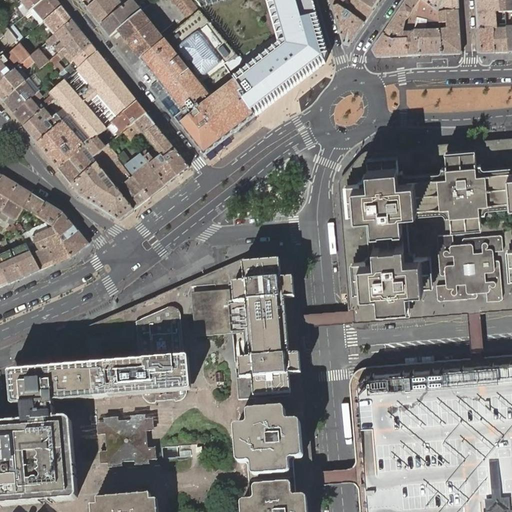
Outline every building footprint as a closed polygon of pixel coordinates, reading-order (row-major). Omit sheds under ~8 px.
[(20,9),(25,15),(29,12),(30,11),(34,7),(43,0),(22,0),(21,1),(24,6),(20,9)] [(62,7),(56,0),(43,0),(34,7),(46,21),(62,7)] [(119,0),(97,0),(87,8),(101,25),(110,18),(124,6),(119,0)] [(173,0),(190,20),(200,11),(191,0),(173,0)] [(312,0),(266,0),(280,42),(235,79),(243,92),(240,94),(256,117),(292,89),(329,61),(331,55),(324,33),(322,33),(312,0)] [(330,0),(333,7),(338,6),(340,7),(364,24),(374,10),(359,0),(330,0)] [(359,0),(374,10),(380,0),(359,0)] [(407,0),(384,34),(385,35),(384,35),(392,40),(402,40),(404,32),(406,21),(416,24),(420,0),(407,0)] [(419,39),(420,56),(442,55),(440,30),(440,29),(440,23),(439,12),(421,0),(420,0),(416,24),(414,31),(415,39),(419,39)] [(421,0),(439,12),(459,11),(458,0),(421,0)] [(505,12),(504,0),(476,0),(479,29),(482,29),(491,29),(490,27),(494,27),(494,29),(498,29),(497,24),(497,12),(505,12)] [(349,46),(364,24),(340,7),(338,6),(333,7),(344,46),(349,46)] [(46,21),(34,7),(30,11),(29,12),(25,15),(29,19),(33,15),(42,25),(43,23),(46,21)] [(73,21),(62,7),(46,21),(43,23),(55,36),(73,21)] [(162,86),(170,96),(186,116),(178,123),(181,125),(205,156),(220,144),(233,134),(256,117),(240,94),(243,92),(239,86),(235,79),(225,64),(240,57),(216,29),(200,11),(190,20),(182,27),(165,41),(155,49),(142,61),(156,79),(162,86)] [(459,11),(439,12),(440,23),(446,22),(447,26),(445,26),(444,27),(444,29),(440,29),(440,30),(442,55),(461,54),(462,53),(461,32),(459,11)] [(165,41),(141,12),(118,31),(142,61),(155,49),(165,41)] [(55,49),(58,54),(66,47),(82,33),(73,21),(55,36),(47,43),(51,48),(59,41),(62,43),(55,49)] [(406,21),(404,32),(414,31),(416,24),(406,21)] [(506,24),(497,24),(498,29),(494,29),(495,53),(508,52),(507,28),(506,24)] [(24,39),(13,25),(8,29),(17,40),(18,41),(20,43),(23,40),(24,39)] [(0,62),(3,61),(1,59),(0,57),(0,55),(0,54),(0,39),(4,36),(11,45),(17,40),(8,29),(6,26),(0,31),(0,62)] [(482,29),(479,29),(480,53),(481,53),(495,53),(494,29),(494,27),(490,27),(491,29),(482,29)] [(407,40),(408,56),(420,56),(419,39),(415,39),(414,31),(404,32),(402,40),(407,40)] [(50,61),(49,62),(53,67),(59,74),(65,70),(58,63),(66,56),(72,63),(75,61),(76,59),(92,45),(82,33),(66,47),(58,54),(54,57),(50,61)] [(385,35),(384,34),(373,51),(376,58),(408,56),(407,40),(402,40),(392,40),(384,35),(385,35)] [(0,62),(0,82),(12,73),(5,65),(9,61),(8,60),(9,59),(17,68),(20,66),(23,63),(31,57),(20,44),(13,51),(7,56),(6,55),(1,59),(3,61),(0,62)] [(98,53),(92,45),(76,59),(75,61),(72,63),(65,70),(71,77),(78,71),(78,70),(81,68),(98,53)] [(31,57),(35,62),(40,70),(49,63),(45,59),(41,53),(38,50),(35,53),(31,57)] [(66,82),(107,129),(112,124),(118,119),(137,102),(98,53),(81,68),(78,70),(78,71),(71,77),(66,82)] [(0,82),(0,96),(4,101),(29,80),(26,77),(24,79),(18,72),(22,69),(24,71),(35,62),(31,57),(23,63),(20,66),(17,68),(12,73),(0,82)] [(4,101),(14,114),(31,99),(36,95),(28,85),(31,81),(30,79),(29,80),(4,101)] [(73,120),(92,142),(101,134),(107,129),(66,82),(57,89),(51,94),(52,96),(55,100),(49,105),(52,109),(58,103),(64,109),(57,115),(58,116),(64,122),(67,125),(73,120)] [(162,102),(170,96),(162,86),(154,92),(162,102)] [(14,114),(25,127),(45,109),(46,108),(49,105),(55,100),(52,96),(43,103),(42,104),(38,108),(35,104),(40,100),(43,97),(39,93),(36,95),(31,99),(14,114)] [(116,135),(118,137),(120,136),(123,133),(124,132),(136,123),(147,114),(137,102),(118,119),(112,124),(114,127),(116,125),(121,130),(116,135)] [(57,114),(52,109),(49,105),(46,108),(45,109),(53,118),(57,114)] [(25,127),(39,144),(64,122),(58,116),(57,115),(57,114),(53,118),(45,109),(25,127)] [(157,127),(147,114),(136,123),(143,133),(145,135),(161,156),(164,159),(176,150),(157,127)] [(92,142),(73,120),(67,125),(86,147),(92,142)] [(39,144),(41,147),(67,125),(64,122),(39,144)] [(143,133),(136,123),(124,132),(132,142),(143,133)] [(41,147),(59,169),(86,147),(67,125),(41,147)] [(118,137),(109,145),(117,156),(123,152),(133,144),(132,142),(124,132),(123,133),(120,136),(118,137)] [(59,169),(73,186),(98,164),(96,162),(94,163),(93,163),(92,163),(84,154),(88,151),(94,158),(107,147),(101,139),(103,137),(101,134),(92,142),(86,147),(59,169)] [(117,189),(134,211),(138,208),(150,198),(134,177),(131,179),(115,158),(117,156),(109,145),(107,147),(94,158),(93,158),(96,162),(98,164),(117,189)] [(398,156),(368,158),(369,172),(367,172),(367,174),(366,175),(366,177),(364,178),(363,179),(361,179),(361,182),(347,183),(350,213),(363,212),(364,215),(365,215),(367,215),(368,216),(369,217),(370,218),(371,219),(373,251),(373,253),(372,254),(371,256),(369,256),(368,257),(367,257),(367,259),(354,261),(356,290),(370,289),(370,292),(371,292),(373,292),(374,293),(375,293),(376,294),(377,296),(377,297),(380,297),(381,311),(411,309),(410,295),(413,295),(413,293),(413,291),(414,290),(415,289),(417,288),(418,288),(418,285),(432,284),(430,254),(416,255),(415,252),(413,252),(411,252),(410,251),(409,249),(408,247),(406,216),(407,214),(408,212),(409,211),(411,210),(443,208),(445,208),(446,210),(447,211),(448,212),(448,214),(451,214),(452,228),(482,225),(481,211),(484,211),(484,209),(484,207),(486,205),(487,204),(489,204),(511,201),(511,247),(509,248),(511,277),(511,166),(486,168),(484,168),(482,168),(481,166),(480,164),(480,162),(477,163),(476,149),(446,152),(447,165),(444,166),(444,168),(444,169),(443,171),(441,172),(440,172),(439,173),(408,175),(406,175),(405,174),(403,173),(402,171),(402,169),(399,169),(398,156)] [(189,168),(176,150),(164,159),(178,176),(189,168)] [(166,186),(178,176),(164,159),(161,156),(154,161),(149,154),(146,151),(142,154),(145,158),(150,165),(166,186)] [(134,177),(150,198),(166,186),(150,165),(145,158),(142,154),(141,154),(131,162),(123,152),(117,156),(126,167),(134,177)] [(98,164),(73,186),(82,197),(120,220),(121,221),(134,211),(117,189),(98,164)] [(18,185),(2,176),(0,179),(0,210),(17,221),(24,209),(33,195),(18,185)] [(48,204),(33,195),(24,209),(37,216),(39,217),(48,204)] [(39,217),(46,222),(54,227),(63,214),(48,204),(39,217)] [(54,227),(55,228),(58,233),(61,237),(71,257),(75,256),(80,252),(89,245),(89,244),(65,215),(63,214),(54,227)] [(54,227),(46,222),(21,235),(22,239),(24,241),(24,242),(55,228),(54,227)] [(40,271),(55,264),(71,257),(61,237),(58,233),(55,228),(24,242),(26,244),(32,255),(40,271)] [(454,242),(453,232),(441,233),(438,237),(441,271),(442,273),(444,273),(446,273),(447,282),(437,283),(438,295),(441,298),(476,295),(477,295),(477,294),(478,292),(478,290),(487,289),(488,299),(501,298),(502,297),(503,296),(503,295),(500,260),(499,258),(498,258),(495,258),(494,249),(504,248),(503,236),(500,233),(465,236),(464,237),(463,238),(463,241),(454,242)] [(0,268),(2,271),(9,284),(40,271),(32,255),(26,244),(0,255),(0,243),(1,243),(0,242),(0,268)] [(280,261),(244,264),(246,283),(234,284),(235,303),(231,303),(230,292),(222,292),(217,292),(199,294),(197,294),(196,298),(194,302),(197,337),(227,334),(233,333),(246,331),(248,359),(240,359),(241,368),(241,372),(242,379),(254,378),(255,397),(291,394),(292,394),(290,375),(302,374),(300,354),(294,355),(290,299),(295,298),(294,279),(282,280),(282,275),(280,261)] [(0,287),(9,284),(2,271),(0,268),(0,287)] [(169,308),(137,323),(140,361),(60,368),(19,372),(16,372),(19,405),(20,405),(22,405),(55,402),(96,399),(104,398),(143,395),(187,391),(189,391),(191,391),(192,390),(192,388),(189,359),(189,358),(188,358),(185,357),(181,316),(181,314),(180,312),(178,309),(175,308),(171,308),(169,308)] [(18,360),(19,372),(60,368),(53,350),(52,348),(51,348),(50,347),(49,347),(43,350),(18,360)] [(511,511),(511,361),(367,373),(359,382),(369,511),(511,511)] [(23,421),(0,423),(0,506),(73,501),(76,500),(77,499),(78,497),(79,495),(73,424),(72,422),(71,421),(70,420),(69,419),(67,418),(65,418),(56,419),(55,404),(22,406),(23,421)] [(251,415),(251,417),(251,426),(251,427),(250,428),(249,428),(240,429),(239,429),(238,430),(238,431),(241,465),(241,466),(243,467),(244,467),(248,467),(250,467),(251,468),(251,469),(254,500),(254,501),(253,502),(252,503),(247,503),(246,503),(245,505),(244,506),(244,511),(310,511),(310,501),(309,500),(308,499),(307,498),(302,499),(301,498),(300,498),(299,497),(297,465),(297,464),(298,463),(299,462),(303,462),(305,461),(306,460),(307,459),(304,426),(303,425),(302,424),(301,424),(292,425),(291,424),(290,424),(289,422),(289,414),(288,412),(287,411),(285,411),(253,414),(252,414),(251,415)] [(119,418),(105,419),(106,422),(105,422),(105,423),(98,424),(99,435),(106,435),(107,452),(101,453),(102,464),(108,464),(108,465),(109,465),(109,468),(123,467),(123,463),(136,462),(136,466),(150,465),(150,461),(151,461),(151,460),(157,460),(156,448),(150,448),(148,432),(155,431),(154,419),(147,420),(147,419),(146,419),(146,415),(132,417),(132,420),(119,421),(119,418)] [(151,490),(99,495),(100,506),(88,507),(88,511),(158,511),(157,501),(152,501),(151,490)]
